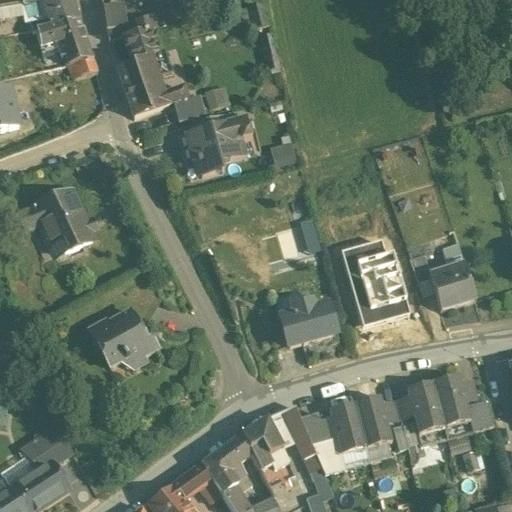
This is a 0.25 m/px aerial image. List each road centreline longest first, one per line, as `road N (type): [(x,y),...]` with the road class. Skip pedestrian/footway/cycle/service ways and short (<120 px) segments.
road 1 (residential): [(252,405),(119,130)]
road 2 (residential): [(252,405),(422,354),(492,344)]
road 3 (residential): [(110,511),(252,405)]
road 4 (residential): [(119,130),(85,0)]
road 5 (residential): [(119,130),(0,173)]
